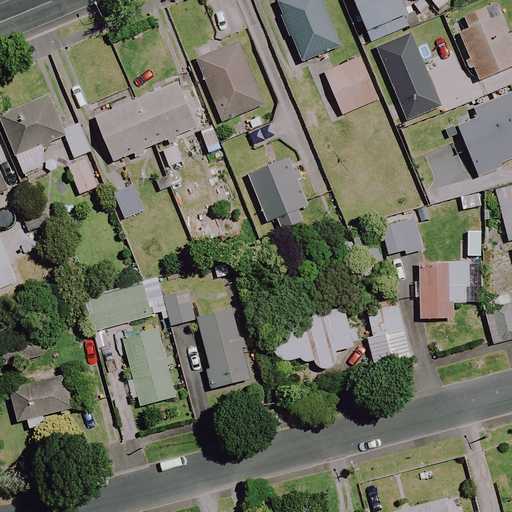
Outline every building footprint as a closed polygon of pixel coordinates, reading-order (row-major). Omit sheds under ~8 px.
[(319,0),(283,0),(274,4),(299,65),(340,48),(319,0)] [(349,0),(365,35),(405,17),(396,0),(349,0)] [(511,67),(511,50),(494,6),(451,24),(476,83),(511,67)] [(420,64),(409,36),(374,49),(403,123),(438,109),(420,64)] [(219,123),(266,106),(242,43),(196,60),(219,123)] [(438,109),(440,115),(472,102),(452,51),(420,64),(438,109)] [(376,102),(359,60),(343,67),(322,76),(339,117),(376,102)] [(93,118),(111,164),(194,132),(176,86),(93,118)] [(46,95),(0,114),(0,125),(22,177),(44,168),(36,150),(64,139),(46,95)] [(511,100),(487,111),(508,163),(511,161),(511,100)] [(78,126),(63,132),(73,160),(89,154),(78,126)] [(77,197),(97,189),(91,173),(86,160),(66,168),(77,197)] [(298,212),(306,208),(287,161),(246,177),(265,225),(272,222),(277,234),(303,224),(298,212)] [(511,182),(492,188),(508,243),(511,241),(511,182)] [(106,200),(118,224),(142,212),(131,188),(106,200)] [(380,225),(385,256),(402,253),(402,256),(420,253),(415,220),(380,225)] [(381,274),(369,232),(350,237),(363,279),(381,274)] [(0,243),(0,289),(15,284),(0,243)] [(460,263),(416,265),(419,322),(452,320),(451,304),(462,304),(460,263)] [(85,303),(96,349),(109,346),(105,330),(147,320),(140,290),(85,303)] [(195,322),(188,292),(162,298),(168,328),(195,322)] [(267,292),(249,294),(251,315),(269,313),(267,292)] [(511,340),(511,307),(508,295),(481,302),(493,346),(511,340)] [(411,372),(393,300),(363,308),(372,341),(367,342),(377,381),(411,372)] [(348,332),(341,310),(323,315),(319,301),(283,311),(288,330),(282,331),(277,333),(272,338),(270,343),(270,348),(270,353),(273,357),(275,360),(280,364),(286,365),(292,364),(298,362),(301,365),(304,366),(307,366),(312,364),(312,366),(315,370),(319,373),(323,374),(328,374),(332,372),(335,369),(337,365),(337,360),(336,356),(353,351),(352,346),(357,344),(353,331),(348,332)] [(234,310),(196,318),(211,389),(249,382),(234,310)] [(156,329),(120,338),(137,408),(173,399),(156,329)] [(72,410),(63,377),(8,391),(17,424),(25,422),(27,431),(45,427),(42,418),(72,410)] [(445,511),(443,500),(397,511),(445,511)]
